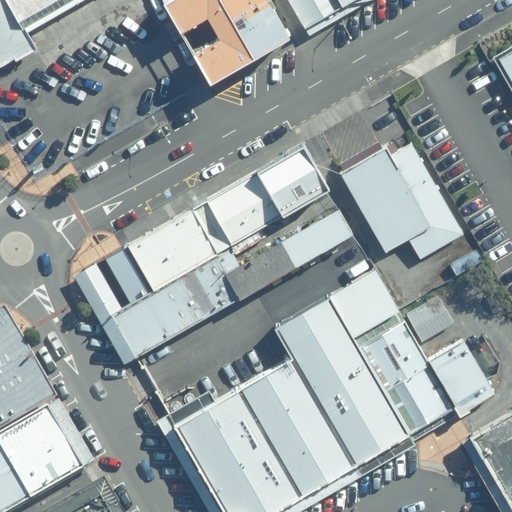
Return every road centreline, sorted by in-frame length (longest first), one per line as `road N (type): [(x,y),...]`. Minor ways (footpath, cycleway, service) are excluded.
road 1 (unclassified): [(463,0),(46,233)]
road 2 (tertiary): [(167,511),(33,277)]
